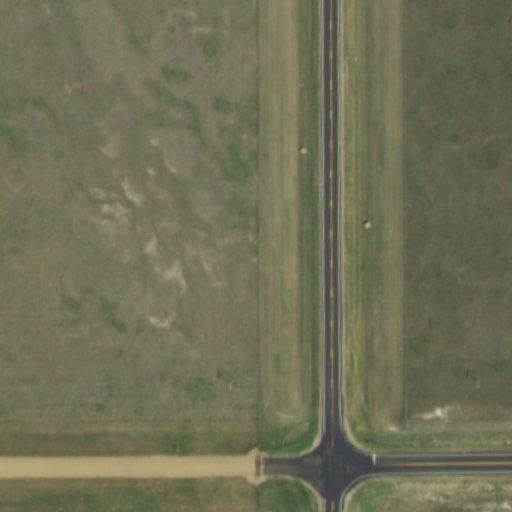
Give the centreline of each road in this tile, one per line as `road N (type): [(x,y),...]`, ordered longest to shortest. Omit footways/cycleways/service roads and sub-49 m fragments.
road 1 (tertiary): [(327,0),(329,511)]
road 2 (residential): [(0,470),(329,469)]
road 3 (tertiary): [(329,469),(511,468)]
